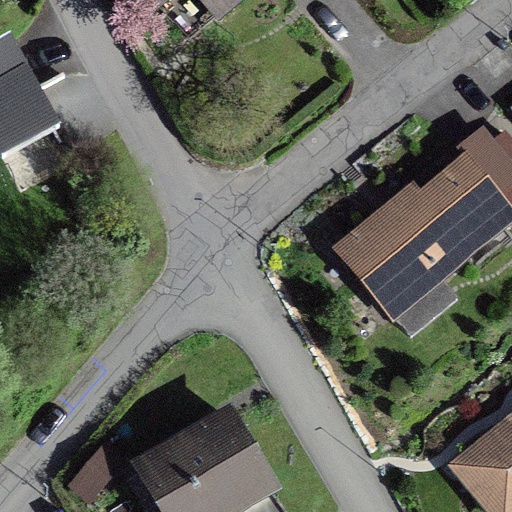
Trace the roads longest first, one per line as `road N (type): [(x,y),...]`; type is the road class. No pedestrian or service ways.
road 1 (residential): [(218,243),(511,0)]
road 2 (residential): [(0,511),(218,243)]
road 3 (residential): [(218,243),(382,511)]
road 4 (residential): [(218,243),(78,0)]
